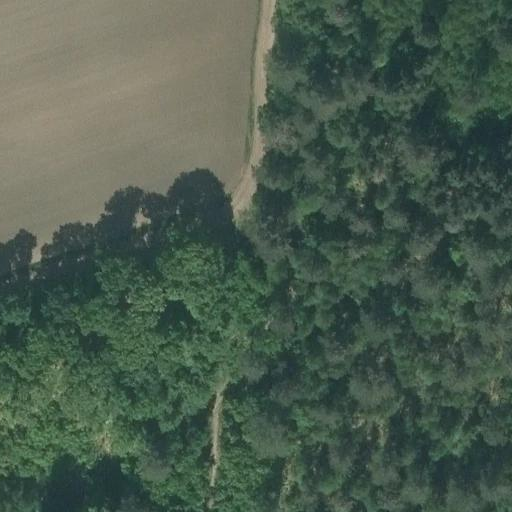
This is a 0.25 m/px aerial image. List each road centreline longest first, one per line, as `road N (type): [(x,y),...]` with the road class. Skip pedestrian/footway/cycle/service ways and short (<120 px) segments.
road 1 (track): [(239,205),(0,285)]
road 2 (track): [(239,205),(250,188),(268,0)]
road 3 (track): [(212,371),(239,205)]
road 4 (track): [(212,371),(199,511)]
